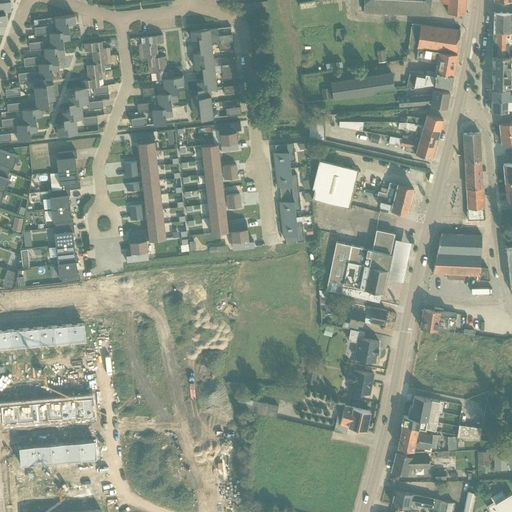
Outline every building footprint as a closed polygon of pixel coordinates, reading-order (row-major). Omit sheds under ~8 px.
[(9,0),(0,0),(0,11),(4,11),(11,10),(9,0)] [(363,0),(363,12),(430,16),(430,0),(363,0)] [(447,13),(462,14),(464,14),(464,0),(441,0),(442,3),(447,3),(447,13)] [(244,15),(267,12),(266,1),(243,4),(244,15)] [(511,13),(493,13),(492,32),(510,32),(511,32),(511,13)] [(67,24),(74,23),(74,15),(47,19),(48,26),(34,27),(35,35),(49,33),(62,31),(62,32),(68,32),(67,24)] [(143,20),(134,20),(134,31),(143,31),(143,20)] [(406,59),(408,59),(414,60),(416,48),(420,24),(411,23),(406,59)] [(420,24),(416,48),(456,54),(459,30),(429,26),(420,24)] [(199,46),(211,44),(209,29),(190,31),(191,40),(198,39),(199,46)] [(69,39),(68,32),(62,32),(62,31),(49,33),(51,47),(57,47),(57,48),(63,47),(62,39),(69,39)] [(511,32),(510,32),(492,32),(492,43),(511,43),(511,32)] [(217,36),(218,43),(232,42),(231,34),(217,36)] [(139,52),(157,50),(156,44),(163,43),(162,35),(141,37),(141,38),(142,44),(138,45),(139,52)] [(28,43),(29,51),(43,49),(42,41),(28,43)] [(92,58),(110,56),(109,49),(102,49),(101,42),(84,44),(84,52),(91,51),(92,58)] [(232,42),(218,43),(219,51),(233,49),(232,42)] [(511,43),(492,43),(492,55),(508,55),(508,51),(511,51),(511,43)] [(193,61),(213,59),(212,52),(211,44),(199,46),(200,52),(192,53),(193,61)] [(64,54),(63,47),(57,48),(57,47),(51,47),(44,48),(45,63),(51,62),(51,63),(57,62),(56,55),(64,54)] [(377,48),(369,49),(370,61),(378,60),(377,48)] [(148,66),(166,64),(165,56),(157,57),(157,50),(139,52),(140,60),(147,59),(148,66)] [(454,66),(456,54),(431,50),(430,57),(436,58),(435,63),(435,64),(453,68),(454,66)] [(511,55),(508,55),(492,55),(491,87),(511,86),(511,55)] [(24,66),(38,64),(37,56),(23,58),(24,66)] [(86,73),(104,71),(104,64),(110,63),(110,56),(92,58),(93,64),(86,65),(86,73)] [(202,74),(214,73),(214,68),(213,59),(193,61),(194,69),(201,68),(202,74)] [(332,59),(318,62),(320,69),(334,66),(332,59)] [(58,69),(57,62),(51,63),(51,62),(45,63),(38,64),(39,73),(40,78),(44,78),(51,77),(51,70),(58,69)] [(235,63),(220,65),(220,67),(221,72),(236,71),(235,63)] [(152,81),(163,79),(174,78),(174,70),(166,71),(166,64),(148,66),(149,74),(152,73),(152,75),(151,75),(152,81)] [(405,88),(407,88),(434,84),(450,87),(452,75),(453,68),(435,64),(433,75),(426,73),(426,76),(408,73),(405,88)] [(80,81),(81,88),(86,88),(93,87),(99,86),(98,79),(102,79),(105,79),(104,71),(86,73),(87,80),(80,81)] [(221,72),(222,80),(236,78),(236,71),(221,72)] [(18,81),(32,80),(31,73),(31,72),(17,73),(18,81)] [(337,81),(331,82),(334,99),(395,89),(392,72),(337,81)] [(197,91),(209,89),(216,88),(215,81),(214,73),(202,74),(203,81),(196,82),(197,91)] [(163,79),(163,86),(164,93),(170,93),(176,93),(176,85),(182,85),(182,77),(174,78),(163,79)] [(45,85),(44,78),(40,78),(33,79),(34,94),(53,91),(53,84),(45,85)] [(107,85),(103,86),(99,86),(93,87),(94,95),(108,93),(107,85)] [(224,94),(238,93),(237,85),(223,87),(224,94)] [(157,94),(164,93),(163,86),(156,87),(157,94)] [(157,94),(156,87),(142,88),(143,96),(157,95),(157,94)] [(6,97),(20,95),(19,88),(5,89),(6,97)] [(68,97),(69,105),(80,103),(87,103),(86,88),(81,88),(74,89),(75,96),(68,97)] [(191,105),(210,103),(209,89),(197,91),(197,97),(190,97),(191,105)] [(509,89),(491,89),(491,100),(511,100),(511,92),(508,93),(509,89)] [(432,104),(436,105),(446,107),(449,93),(434,90),(433,95),(410,96),(411,105),(432,104)] [(38,108),(41,108),(48,107),(47,100),(54,99),(53,91),(34,94),(35,101),(36,108),(38,108)] [(165,109),(171,108),(170,101),(177,100),(176,93),(170,93),(164,93),(157,94),(159,108),(164,108),(165,109)] [(511,100),(491,100),(491,112),(508,112),(508,109),(511,109),(511,100)] [(21,103),(22,110),(36,108),(35,101),(21,103)] [(102,101),(88,102),(89,110),(102,108),(102,101)] [(6,104),(7,112),(13,111),(21,110),(20,102),(6,104)] [(151,110),(150,102),(136,104),(137,112),(151,110)] [(325,102),(313,103),(314,113),(326,112),(325,102)] [(62,112),(63,120),(69,119),(75,119),(82,118),(81,111),(80,103),(69,105),(69,111),(62,112)] [(199,112),(200,119),(241,115),(240,107),(219,109),(211,110),(210,103),(191,105),(192,113),(199,112)] [(42,115),(41,108),(38,108),(36,108),(22,110),(23,117),(23,124),(29,123),(29,124),(35,124),(34,116),(42,115)] [(153,119),(153,125),(165,123),(164,116),(171,115),(171,108),(165,109),(164,108),(159,108),(152,109),(153,119)] [(272,110),(264,111),(265,118),(273,117),(272,110)] [(422,125),(439,130),(442,119),(426,114),(424,118),(406,116),(406,118),(399,117),(398,122),(422,125)] [(96,116),(82,118),(83,125),(97,124),(96,116)] [(324,116),(309,117),(308,137),(325,141),(324,116)] [(132,127),(146,125),(145,119),(145,117),(131,119),(132,127)] [(2,127),(16,126),(15,118),(1,119),(2,127)] [(57,135),(77,133),(76,126),(75,119),(69,119),(63,120),(64,127),(56,128),(57,135)] [(239,122),(218,124),(220,144),(236,142),(235,130),(240,129),(239,122)] [(418,142),(434,147),(439,130),(422,125),(398,122),(386,122),(385,127),(398,127),(397,128),(421,132),(418,142)] [(511,122),(499,124),(500,133),(511,132),(511,122)] [(17,132),(18,140),(30,139),(29,132),(36,131),(35,124),(29,124),(29,123),(23,124),(16,125),(17,132)] [(511,132),(500,133),(501,143),(511,142),(511,132)] [(0,142),(11,141),(10,133),(0,134),(0,142)] [(137,141),(138,153),(155,151),(153,133),(146,134),(132,134),(132,141),(137,141)] [(481,188),(479,133),(463,134),(466,189),(481,188)] [(431,158),(434,147),(418,142),(385,136),(384,141),(388,142),(388,143),(402,146),(402,149),(431,158)] [(376,142),(368,141),(366,149),(374,151),(376,142)] [(220,144),(221,150),(237,149),(236,142),(220,144)] [(273,152),(275,170),(290,168),(289,162),(295,161),(293,143),(286,144),(287,151),(285,151),(275,152),(273,152)] [(202,160),(219,159),(218,151),(217,144),(201,146),(202,160)] [(284,144),(275,145),(275,152),(285,151),(284,144)] [(0,169),(8,172),(10,167),(11,167),(16,155),(0,149),(0,169)] [(57,172),(76,170),(75,158),(76,158),(76,151),(57,153),(58,159),(56,159),(57,172)] [(140,168),(156,166),(155,151),(138,153),(139,161),(140,168)] [(204,175),(220,173),(220,166),(219,159),(202,160),(204,175)] [(137,168),(137,161),(123,163),(124,169),(137,168)] [(357,170),(318,161),(311,189),(314,189),(312,199),(348,208),(357,170)] [(511,163),(503,164),(505,182),(511,181),(511,163)] [(223,166),(223,173),(236,171),(236,165),(223,166)] [(158,181),(156,166),(140,168),(141,174),(142,182),(158,181)] [(138,174),(137,168),(124,169),(125,176),(138,174)] [(290,186),(291,193),(298,192),(296,174),(290,175),(290,168),(275,170),(277,187),(279,187),(289,186),(290,186)] [(60,184),(61,190),(69,189),(80,188),(79,181),(77,181),(76,170),(57,172),(57,173),(50,173),(51,183),(58,182),(58,184),(60,184)] [(223,173),(224,180),(237,178),(236,171),(223,173)] [(206,189),(222,188),(221,180),(220,173),(204,175),(206,189)] [(158,181),(160,195),(166,194),(165,180),(158,181)] [(143,197),(160,195),(158,181),(142,182),(143,189),(143,197)] [(139,189),(139,182),(126,184),(127,191),(139,189)] [(385,195),(409,201),(413,188),(389,182),(386,193),(385,195)] [(279,187),(280,194),(289,193),(289,186),(279,187)] [(207,204),(224,202),(223,196),(222,188),(206,189),(207,204)] [(481,188),(466,189),(467,220),(484,220),(482,188),(481,188)] [(50,209),(69,207),(68,196),(70,196),(69,189),(61,190),(50,191),(51,197),(49,197),(50,209)] [(409,201),(385,195),(386,193),(378,191),(375,201),(379,202),(378,206),(406,213),(409,201)] [(278,201),(280,219),(297,217),(297,211),(300,210),(298,192),(291,193),(292,200),(290,200),(281,201),(278,201)] [(239,194),(226,195),(227,202),(240,200),(239,194)] [(145,211),(161,209),(160,195),(143,197),(144,204),(145,211)] [(240,200),(227,202),(227,209),(240,207),(240,200)] [(209,219),(225,217),(225,209),(224,202),(207,204),(209,219)] [(142,211),(142,205),(129,206),(129,213),(142,211)] [(37,207),(39,219),(47,217),(45,206),(37,207)] [(55,228),(73,225),(72,219),(70,219),(69,207),(50,209),(52,222),(54,222),(55,228)] [(146,218),(147,226),(163,224),(161,209),(145,211),(146,218)] [(143,218),(142,211),(129,213),(130,220),(143,218)] [(225,217),(209,219),(211,233),(227,231),(226,224),(225,217)] [(297,242),(304,241),(302,223),(298,224),(297,217),(280,219),(283,237),(285,236),(294,235),(296,235),(297,242)] [(229,224),(230,231),(246,229),(246,222),(229,224)] [(163,224),(147,226),(148,240),(153,240),(165,239),(163,224)] [(55,246),(73,244),(72,232),(74,232),(73,225),(55,228),(55,233),(53,233),(55,246)] [(246,229),(230,231),(232,250),(254,248),(253,241),(248,242),(246,229)] [(335,242),(325,289),(334,291),(336,292),(366,299),(378,302),(381,292),(394,233),(376,230),(371,249),(335,242)] [(25,247),(31,246),(29,231),(23,232),(25,247)] [(481,235),(440,232),(432,273),(447,274),(464,275),(479,276),(478,280),(489,280),(487,268),(480,268),(481,235)] [(129,242),(145,240),(145,234),(129,235),(129,242)] [(294,235),(285,236),(286,243),(295,242),(294,235)] [(181,239),(183,256),(190,255),(190,250),(189,242),(188,238),(181,239)] [(410,241),(395,238),(386,278),(402,281),(410,241)] [(148,240),(145,240),(129,242),(131,255),(126,255),(126,262),(148,260),(147,256),(155,255),(153,240),(148,240)] [(75,262),(76,263),(77,262),(76,255),(75,255),(73,244),(55,246),(56,258),(58,258),(59,264),(75,262)] [(22,267),(29,266),(27,249),(20,250),(22,267)] [(61,283),(79,281),(79,273),(77,274),(76,263),(75,262),(59,264),(57,264),(58,277),(60,276),(61,283)] [(4,283),(11,285),(15,273),(9,271),(4,283)] [(333,299),(334,291),(325,289),(325,291),(318,290),(319,296),(333,299)] [(362,326),(363,322),(370,324),(370,321),(382,324),(385,310),(371,307),(370,310),(364,309),(366,299),(336,292),(335,296),(352,300),(348,323),(342,322),(341,328),(349,329),(357,331),(358,325),(362,326)] [(217,298),(213,304),(232,320),(238,312),(223,299),(221,301),(217,298)] [(423,308),(420,327),(450,332),(453,333),(456,314),(442,312),(443,309),(434,307),(434,308),(433,310),(423,308)] [(86,341),(84,324),(69,325),(70,342),(86,341)] [(70,342),(69,325),(54,326),(55,344),(70,342)] [(332,327),(324,325),(322,334),(329,336),(332,327)] [(55,344),(54,326),(39,328),(40,345),(55,344)] [(40,345),(39,328),(24,329),(25,346),(40,345)] [(25,346),(24,329),(9,331),(10,347),(25,346)] [(357,342),(354,358),(374,362),(376,354),(377,354),(378,348),(377,348),(378,341),(362,339),(364,332),(357,331),(349,329),(347,341),(357,342)] [(0,348),(10,347),(9,331),(0,331),(0,348)] [(308,367),(305,383),(314,385),(317,369),(308,367)] [(350,382),(348,392),(360,394),(361,393),(369,394),(373,374),(353,370),(352,374),(347,373),(346,381),(350,382)] [(411,405),(440,410),(442,401),(413,395),(411,405)] [(235,396),(232,407),(251,412),(275,418),(278,406),(235,396)] [(92,415),(91,398),(76,399),(77,416),(92,415)] [(77,416),(76,399),(60,401),(62,417),(77,416)] [(62,417),(60,401),(46,402),(47,419),(62,417)] [(337,411),(333,431),(346,434),(347,427),(358,429),(357,430),(363,431),(364,430),(365,430),(369,411),(344,405),(345,403),(336,401),(334,410),(337,411)] [(47,419),(46,402),(31,403),(32,420),(47,419)] [(31,403),(16,404),(17,421),(32,420),(31,403)] [(17,421),(16,404),(1,406),(2,423),(17,421)] [(409,414),(436,420),(438,420),(440,410),(411,405),(409,414)] [(402,424),(418,427),(424,429),(426,420),(403,416),(402,424)] [(431,440),(437,442),(438,436),(432,435),(432,434),(417,431),(418,427),(402,424),(399,436),(430,442),(431,440)] [(399,436),(397,447),(413,451),(414,447),(424,449),(423,451),(430,452),(431,448),(436,449),(437,442),(431,440),(430,442),(399,436)] [(94,441),(79,443),(81,460),(96,458),(94,441)] [(81,460),(79,443),(64,444),(66,461),(81,460)] [(64,444),(49,445),(51,462),(66,461),(64,444)] [(49,445),(34,447),(36,464),(51,462),(49,445)] [(34,447),(19,448),(21,465),(36,464),(34,447)] [(488,452),(477,452),(478,464),(488,464),(488,452)] [(410,457),(395,453),(395,454),(391,470),(391,471),(408,475),(409,469),(429,469),(428,455),(412,455),(410,457)] [(511,453),(493,453),(493,470),(511,470),(511,453)] [(434,471),(434,480),(445,480),(445,471),(434,471)] [(437,509),(436,511),(450,511),(453,502),(394,490),(391,503),(410,507),(411,504),(431,509),(431,508),(437,509)] [(511,511),(511,494),(511,493),(505,496),(501,490),(490,497),(492,502),(486,506),(489,511),(511,511)] [(467,491),(462,511),(471,511),(476,493),(467,491)]
